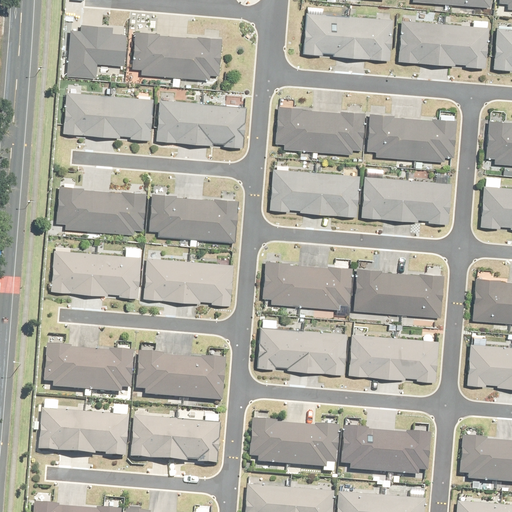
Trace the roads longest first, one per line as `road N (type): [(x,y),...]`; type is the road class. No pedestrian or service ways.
road 1 (secondary): [(0,260),(22,0)]
road 2 (residential): [(238,388),(447,406)]
road 3 (residential): [(251,232),(460,249)]
road 4 (residential): [(265,74),(473,91)]
road 5 (residential): [(86,1),(275,16)]
road 6 (residential): [(71,157),(256,172)]
road 7 (residential): [(60,315),(242,329)]
road 8 (residential): [(47,474),(228,488)]
road 9 (residential): [(460,249),(473,91)]
road 10 (residential): [(447,406),(460,249)]
